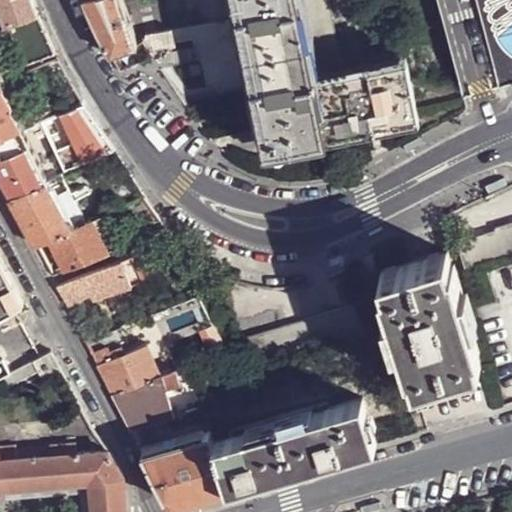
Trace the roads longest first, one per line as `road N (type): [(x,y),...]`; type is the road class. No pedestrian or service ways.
road 1 (tertiary): [(59,0),(81,52),(157,165),(208,208),(238,221),(315,226),(511,137)]
road 2 (residential): [(154,511),(0,214)]
road 3 (tertiary): [(511,442),(268,511)]
